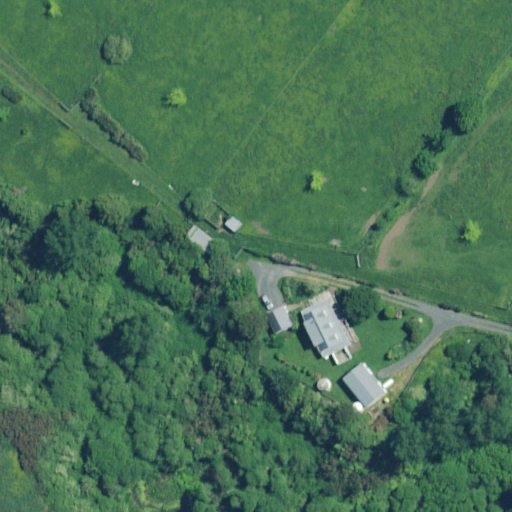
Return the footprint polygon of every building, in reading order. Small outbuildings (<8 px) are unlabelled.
[(241,224),(232,216),(225,224),(235,232),(241,224)] [(217,242),(194,226),(186,237),(209,253),(217,242)] [(323,358),(332,354),(337,366),(353,358),(347,346),(352,344),(330,299),(302,313),(306,323),(303,324),(315,350),(319,348),(323,358)] [(295,325),(284,306),(268,315),(279,334),(295,325)] [(387,393),(364,365),(345,380),(368,408),(387,393)] [(333,387),(329,378),(317,383),(321,393),(333,387)]
